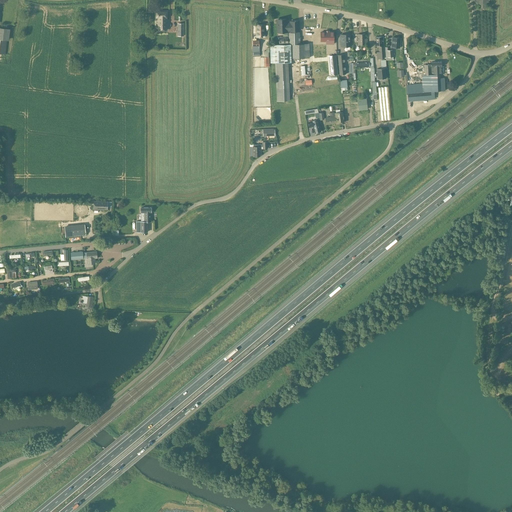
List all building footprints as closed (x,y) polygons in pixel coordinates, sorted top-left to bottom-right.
[(473,0),(476,0),(476,4),(479,4),(479,8),(487,8),(487,4),(489,4),(489,0),(473,0)] [(168,20),(167,20),(167,12),(156,12),(156,28),(168,28),(168,20)] [(286,19),(278,20),(278,23),(277,24),(277,32),(285,32),(298,31),(298,21),(290,22),(290,23),(286,23),(286,19)] [(262,35),(265,35),(265,25),(256,25),(256,38),(262,38),(262,35)] [(0,53),(5,54),(7,40),(9,41),(10,29),(0,27),(0,53)] [(289,36),(279,37),(279,45),(270,45),(270,63),(275,63),(277,101),(290,101),(288,63),(291,63),(291,59),(309,58),(309,44),(304,44),(300,44),(299,32),(288,33),(289,36)] [(321,32),(321,41),(325,41),(333,41),(333,32),(329,32),(325,32),(321,32)] [(350,34),(341,35),(341,47),(350,46),(350,34)] [(366,39),(366,34),(357,34),(357,45),(367,45),(367,39),(366,39)] [(379,49),(379,52),(377,52),(377,59),(384,59),(383,48),(382,37),(374,38),(375,46),(377,46),(377,47),(379,47),(379,49)] [(400,38),(392,38),(391,47),(399,48),(400,38)] [(320,45),(318,57),(328,58),(330,47),(320,45)] [(339,75),(346,74),(344,54),(337,55),(339,75)] [(431,63),(431,67),(431,79),(422,79),(424,100),(434,99),(434,91),(445,91),(444,78),(440,78),(440,75),(441,75),(441,62),(431,63)] [(421,72),(406,73),(408,102),(424,100),(422,79),(431,79),(431,67),(430,67),(430,65),(424,65),(424,71),(421,72)] [(386,79),(385,68),(377,69),(378,79),(386,79)] [(367,109),(366,98),(357,99),(358,110),(367,109)] [(326,124),(336,123),(337,123),(344,123),(342,112),(334,113),(334,112),(329,113),(330,117),(325,118),(326,124)] [(312,121),(308,122),(310,127),(313,126),(315,133),(320,131),(318,122),(317,120),(312,121)] [(253,147),(250,147),(250,157),(253,156),(260,156),(260,155),(262,155),(262,153),(262,149),(267,149),(267,142),(262,142),(262,144),(253,144),(253,147)] [(107,210),(107,207),(112,207),(112,202),(107,202),(93,202),(93,209),(107,210)] [(151,212),(151,208),(140,208),(140,212),(141,212),(141,221),(136,221),(136,232),(141,232),(148,232),(147,222),(151,222),(151,212)] [(70,226),(64,226),(65,231),(65,236),(71,235),(71,237),(86,236),(85,224),(70,226)] [(96,252),(86,252),(83,253),(83,251),(71,252),(71,260),(87,258),(87,264),(95,264),(95,258),(97,258),(96,252)] [(12,278),(12,272),(16,272),(15,267),(7,268),(8,279),(12,278)] [(70,288),(70,278),(59,278),(59,288),(70,288)] [(81,296),(81,299),(84,299),(83,303),(86,303),(86,306),(92,307),(93,297),(81,296)]
